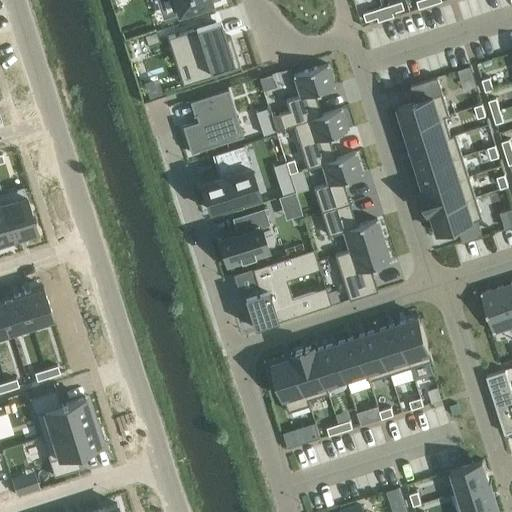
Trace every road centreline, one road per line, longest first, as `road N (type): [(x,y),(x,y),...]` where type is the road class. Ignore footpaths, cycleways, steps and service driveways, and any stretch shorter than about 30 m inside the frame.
road 1 (residential): [(256,0),(281,41),(312,48),(350,37),(428,286)]
road 2 (residential): [(233,348),(154,103)]
road 3 (unclassified): [(88,245),(13,0)]
road 4 (unclassified): [(159,468),(88,245)]
road 5 (residential): [(442,282),(499,460),(503,469),(511,466)]
road 6 (residential): [(233,348),(428,286)]
road 7 (residential): [(287,511),(233,348)]
road 8 (residential): [(159,468),(19,511)]
